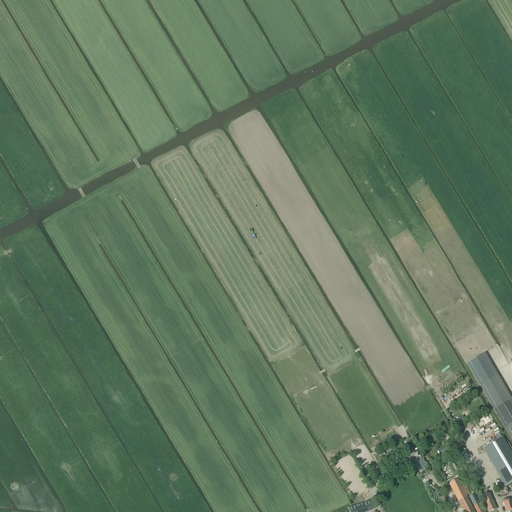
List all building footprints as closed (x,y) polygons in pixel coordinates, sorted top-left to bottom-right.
[(485,354),(467,364),(511,440),(511,400),(510,396),(485,354)] [(502,437),(482,448),(505,487),(511,482),(511,448),(508,442),(506,444),(502,437)] [(448,446),(438,451),(440,456),(450,451),(448,446)] [(383,456),(382,457),(383,460),(392,455),(391,452),(385,455),(384,453),(382,454),(383,456)] [(423,459),(418,462),(421,469),(427,466),(425,463),(423,459)] [(458,480),(449,485),(463,511),(474,511),(466,496),(470,494),(465,485),(461,487),(458,480)] [(482,511),(474,494),(469,497),(476,511),(482,511)] [(485,496),(483,497),(487,504),(484,505),(487,511),(490,511),(496,509),(489,494),(485,496)] [(444,495),(438,498),(443,508),(445,511),(447,511),(448,511),(446,506),(448,505),(444,495)] [(508,499),(503,500),(503,502),(506,511),(507,511),(511,510),(511,505),(510,500),(508,501),(508,499)] [(369,501),(349,507),(351,511),(366,511),(372,510),(369,501)]
